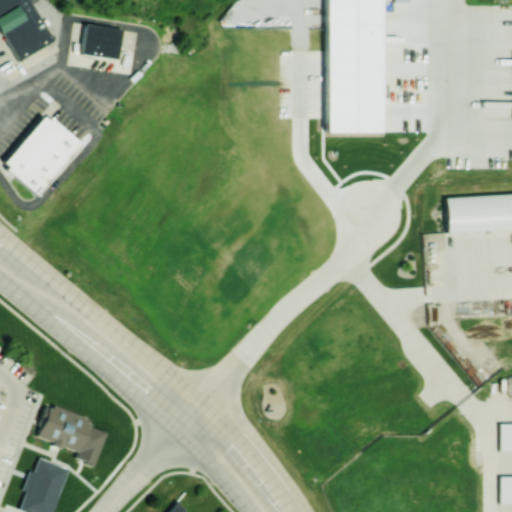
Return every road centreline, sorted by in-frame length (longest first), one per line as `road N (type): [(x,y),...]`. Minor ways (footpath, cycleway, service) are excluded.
road 1 (secondary): [(292,511),(227,429),(20,251)]
road 2 (secondary): [(0,281),(179,432),(251,511)]
road 3 (residential): [(202,406),(357,247),(367,213)]
road 4 (residential): [(104,511),(202,406)]
